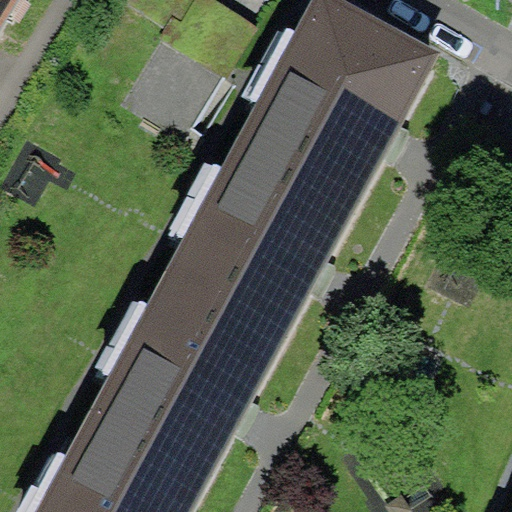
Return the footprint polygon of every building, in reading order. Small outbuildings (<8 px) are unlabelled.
[(0,0),(0,29),(7,18),(1,15),(10,0),(0,0)] [(128,0),(171,27),(164,38),(225,76),(250,35),(203,6),(206,0),(128,0)] [(248,155),(351,211),(380,158),(426,73),(323,17),(302,55),(314,63),(280,126),(267,120),(248,155)] [(511,151),(479,134),(447,193),(511,229),(511,151)] [(174,290),(278,346),(309,290),(351,211),(248,155),(229,190),(241,198),(206,262),(193,256),(174,290)] [(99,428),(203,484),(232,431),(278,346),(174,290),(155,327),(165,333),(130,398),(119,393),(99,428)] [(53,511),(188,511),(203,484),(99,428),(53,511)]
